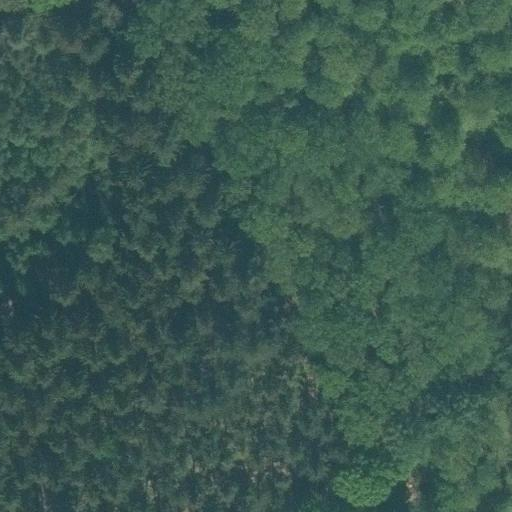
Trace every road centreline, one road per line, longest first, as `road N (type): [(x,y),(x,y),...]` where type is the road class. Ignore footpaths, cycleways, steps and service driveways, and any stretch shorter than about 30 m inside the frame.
road 1 (track): [(123,0),(175,104),(373,426)]
road 2 (track): [(373,426),(511,336)]
